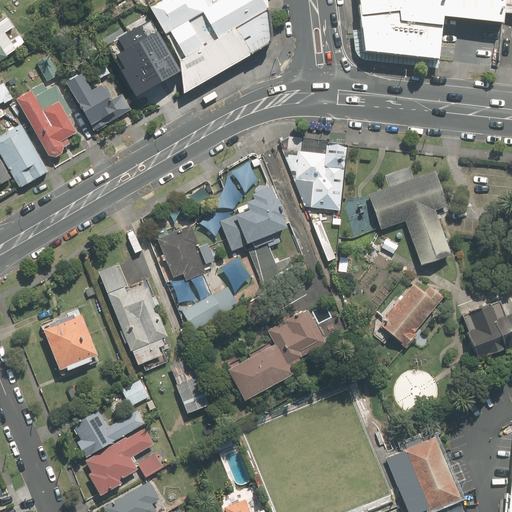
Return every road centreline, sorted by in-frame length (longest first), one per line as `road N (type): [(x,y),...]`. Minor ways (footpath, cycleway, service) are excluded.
road 1 (secondary): [(312,93),(233,115),(0,250)]
road 2 (secondary): [(511,115),(342,96)]
road 3 (residential): [(52,511),(0,382)]
